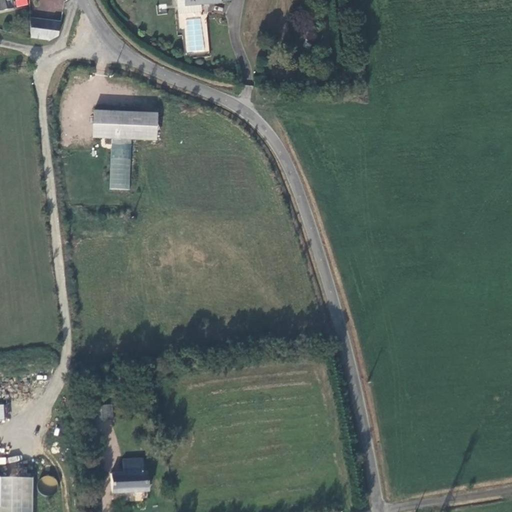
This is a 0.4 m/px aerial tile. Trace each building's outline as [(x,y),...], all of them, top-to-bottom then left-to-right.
[(6,1),(11,0),(0,0),(0,11),(8,9),(6,1)] [(14,8),(12,0),(11,0),(6,1),(8,9),(14,8)] [(199,7),(219,5),(219,3),(229,3),(228,0),(175,0),(176,15),(199,13),(199,7)] [(58,36),(60,23),(30,19),(31,37),(49,40),(58,36)] [(158,111),(93,109),(92,137),(111,138),(109,189),(129,190),(131,139),(157,140),(158,111)] [(92,421),(112,420),(111,405),(91,406),(92,421)] [(122,460),(124,473),(111,474),(112,493),(148,491),(147,472),(144,472),(143,459),(122,460)] [(54,492),(57,479),(42,475),(39,488),(54,492)] [(0,511),(31,511),(33,478),(0,477),(0,511)]
